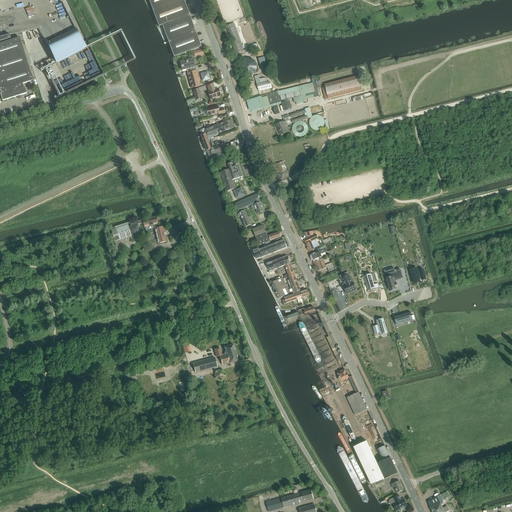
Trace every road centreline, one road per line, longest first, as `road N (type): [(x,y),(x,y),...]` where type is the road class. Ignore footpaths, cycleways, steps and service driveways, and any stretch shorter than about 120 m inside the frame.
road 1 (unclassified): [(341,511),(276,401),(133,98),(121,90)]
road 2 (tertiary): [(296,248),(197,0)]
road 3 (tertiary): [(408,484),(330,320)]
road 4 (track): [(296,177),(331,136),(409,115)]
road 5 (tertiary): [(0,129),(121,90)]
